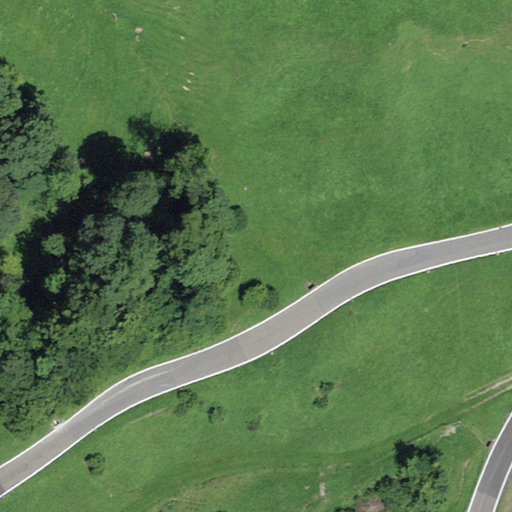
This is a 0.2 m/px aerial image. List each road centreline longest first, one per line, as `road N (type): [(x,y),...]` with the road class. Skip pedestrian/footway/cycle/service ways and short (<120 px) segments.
road 1 (tertiary): [(0,481),(126,394),(257,341),(367,273),(511,236)]
road 2 (track): [(511,384),(375,449),(307,464),(223,465),(177,480),(127,511)]
